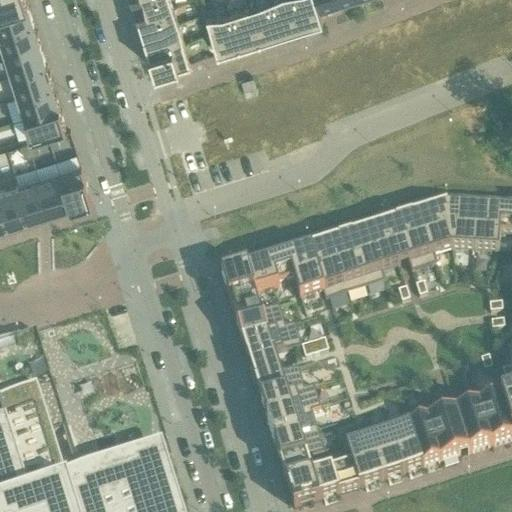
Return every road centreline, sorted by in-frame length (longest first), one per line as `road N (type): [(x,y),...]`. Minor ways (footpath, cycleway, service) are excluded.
road 1 (residential): [(260,511),(173,232)]
road 2 (residential): [(133,245),(215,511)]
road 3 (residential): [(56,0),(133,245)]
road 4 (residential): [(173,232),(101,0)]
